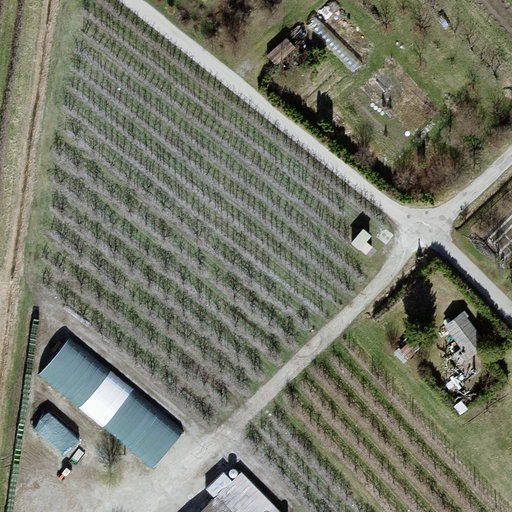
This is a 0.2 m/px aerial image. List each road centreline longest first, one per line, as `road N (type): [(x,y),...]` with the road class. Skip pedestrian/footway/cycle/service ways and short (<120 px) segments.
road 1 (track): [(128,511),(429,232)]
road 2 (residential): [(131,0),(429,232)]
